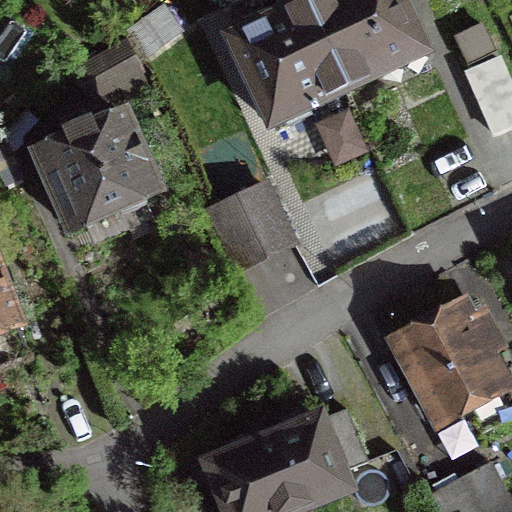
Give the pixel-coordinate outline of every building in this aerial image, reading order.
[(269,127),(345,91),(421,55),(404,18),(395,0),(317,0),(305,6),(229,41),(251,89),(269,127)] [(150,49),(174,32),(160,11),(136,29),(150,49)] [(77,77),(90,98),(133,74),(121,52),(77,77)] [(498,137),(511,130),(511,100),(499,71),(472,83),(498,137)] [(90,132),(82,114),(57,125),(65,143),(35,157),(68,230),(154,193),(121,119),(90,132)] [(0,180),(3,188),(18,181),(0,138),(0,180)] [(236,273),(290,247),(263,189),(209,215),(236,273)] [(0,360),(23,352),(0,290),(0,360)] [(461,309),(392,345),(436,427),(471,408),(485,434),(511,418),(511,404),(487,357),(500,350),(487,326),(474,333),(461,309)] [(344,493),(316,424),(207,469),(225,511),(307,511),(308,507),(344,493)] [(511,511),(488,467),(428,499),(435,511),(511,511)]
